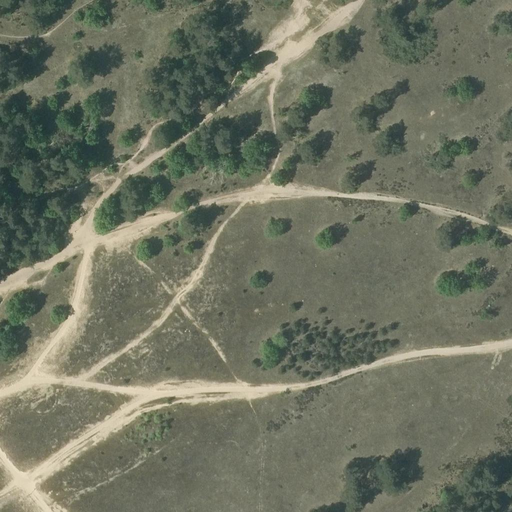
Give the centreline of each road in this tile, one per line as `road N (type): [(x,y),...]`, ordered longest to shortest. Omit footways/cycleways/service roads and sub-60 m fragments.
road 1 (track): [(0,280),(222,193),(364,195),(436,206),(511,232)]
road 2 (track): [(39,372),(156,396),(243,391),(319,382),(412,353),(511,344)]
road 3 (track): [(362,0),(295,52),(260,54),(100,195)]
road 4 (track): [(100,195),(69,318),(39,372),(0,395)]
road 5 (track): [(0,499),(156,396)]
